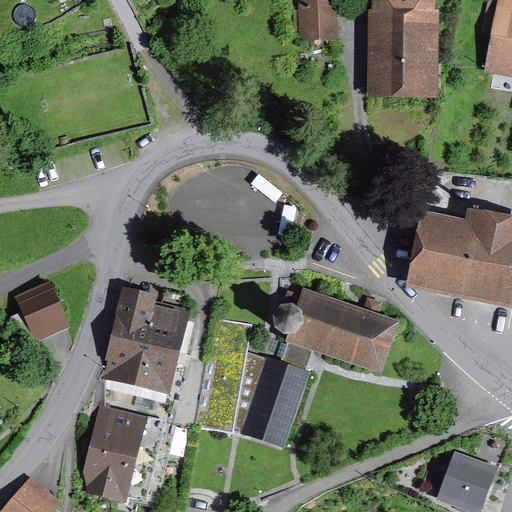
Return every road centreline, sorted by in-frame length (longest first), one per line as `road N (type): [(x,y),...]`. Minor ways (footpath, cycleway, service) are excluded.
road 1 (unclassified): [(511,396),(415,312),(280,160),(251,144),(199,137)]
road 2 (residential): [(511,399),(274,511)]
road 3 (unclassified): [(114,246),(74,377),(0,477)]
road 4 (residential): [(199,137),(117,0)]
road 5 (residential): [(0,204),(68,195),(125,202)]
road 6 (residential): [(114,246),(59,252),(0,281)]
